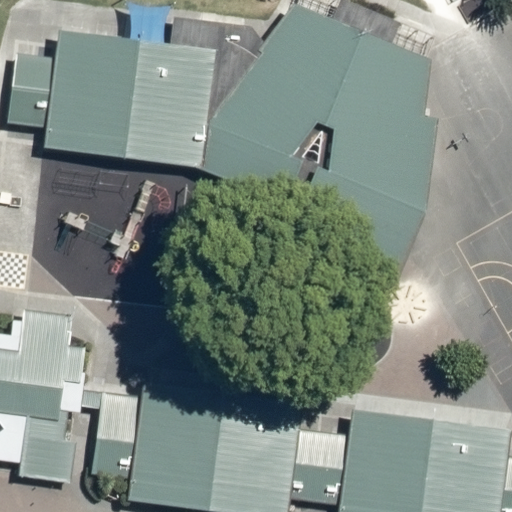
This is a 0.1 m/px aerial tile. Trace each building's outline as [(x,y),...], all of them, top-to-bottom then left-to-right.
[(400,49),(285,0),(264,0),(175,184),(397,260),(400,49)] [(196,41),(35,17),(17,135),(178,159),(196,41)] [(53,338),(0,330),(0,426),(39,432),(53,338)] [(305,387),(125,364),(110,483),(290,506),(305,387)] [(468,511),(481,432),(325,407),(307,511),(468,511)]
